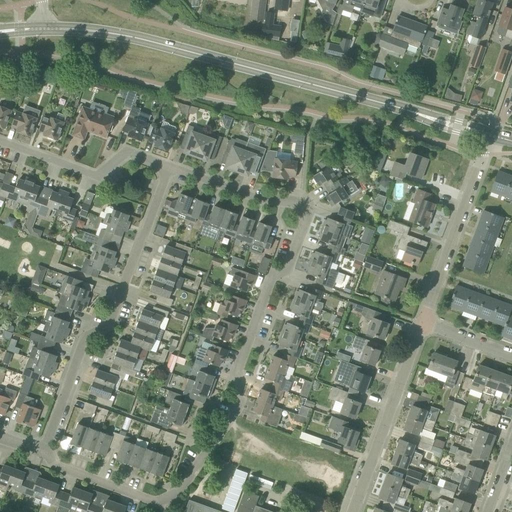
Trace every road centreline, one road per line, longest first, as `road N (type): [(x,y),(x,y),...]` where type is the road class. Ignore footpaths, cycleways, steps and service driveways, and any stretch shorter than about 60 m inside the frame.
road 1 (residential): [(43,453),(56,465),(166,503),(242,398),(235,372),(270,282),(284,277),(305,224),(297,206),(168,170)]
road 2 (secondary): [(409,111),(159,43),(42,29)]
road 3 (residential): [(43,453),(86,336),(112,326),(168,170)]
road 4 (residential): [(352,511),(423,323)]
road 5 (residential): [(423,323),(490,135)]
road 6 (residential): [(168,170),(124,154),(94,178),(0,143)]
